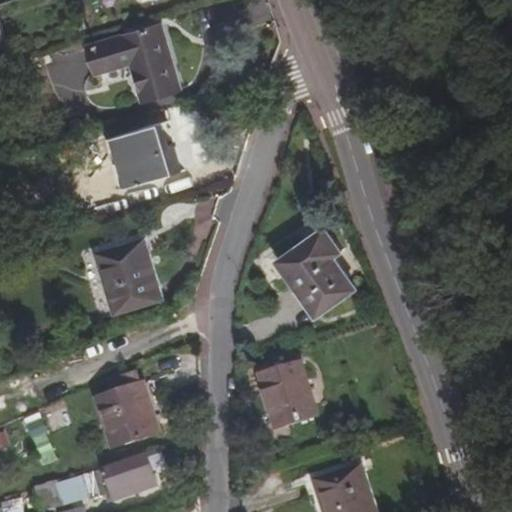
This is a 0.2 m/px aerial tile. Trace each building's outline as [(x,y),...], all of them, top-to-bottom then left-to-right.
[(0,15),(0,46),(9,43),(0,15)] [(162,26),(91,46),(99,74),(134,64),(145,100),(181,90),(162,26)] [(157,126),(115,139),(129,187),(177,173),(169,148),(164,149),(157,126)] [(303,243),(281,258),(320,314),(357,287),(335,256),(342,250),(328,230),(305,246),(303,243)] [(147,239),(98,254),(117,315),(166,300),(147,239)] [(304,362),(261,375),(277,429),(321,415),(304,362)] [(113,393),(143,383),(140,371),(115,378),(108,381),(113,393)] [(113,393),(98,398),(114,448),(163,432),(146,382),(143,383),(113,393)] [(46,465),(60,459),(40,412),(26,418),(46,465)] [(148,455),(82,477),(89,500),(115,492),(117,501),(158,486),(148,455)] [(378,511),(363,465),(315,480),(325,511),(378,511)] [(26,511),(22,496),(1,501),(4,511),(26,511)]
